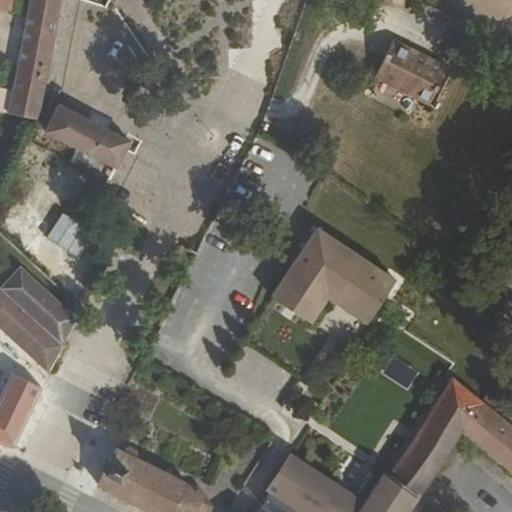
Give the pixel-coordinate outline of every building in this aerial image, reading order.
[(0,0),(0,9),(8,10),(10,0),(0,0)] [(37,120),(61,0),(30,0),(8,112),(37,120)] [(410,91),(408,96),(429,106),(448,67),(431,58),(429,62),(415,56),(417,51),(394,40),(375,79),(379,81),(381,76),(410,91)] [(429,62),(431,58),(417,51),(415,56),(429,62)] [(379,81),(408,96),(410,91),(381,76),(379,81)] [(58,107),(44,130),(117,168),(129,142),(58,107)] [(256,136),(242,174),(279,187),(292,150),(256,136)] [(398,277),(316,228),(273,298),(315,324),(330,297),(370,322),(398,277)] [(64,348),(78,320),(21,264),(0,287),(0,328),(3,331),(22,310),(64,348)] [(50,374),(64,348),(22,310),(3,331),(50,374)] [(390,356),(378,381),(405,394),(417,369),(390,356)] [(484,399),(455,376),(390,477),(419,496),(464,429),(484,399)] [(0,440),(14,445),(40,394),(7,377),(0,390),(0,401),(9,408),(3,426),(0,424),(0,440)] [(511,421),(484,399),(464,429),(511,468),(511,421)] [(100,484),(152,511),(211,511),(214,506),(199,481),(193,487),(118,448),(100,484)] [(409,511),(419,496),(390,477),(384,473),(363,506),(290,452),(265,492),(263,491),(256,501),(261,505),(255,511),(409,511)]
